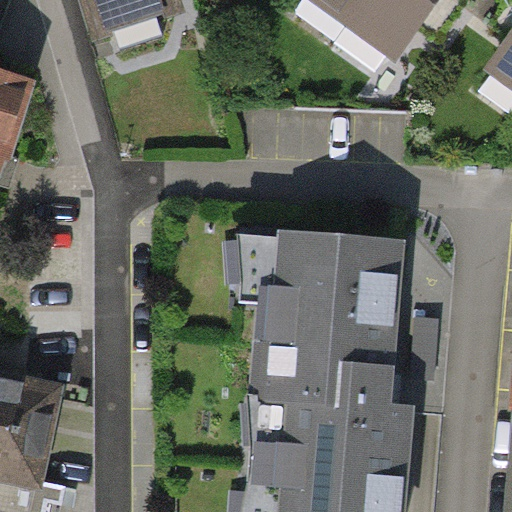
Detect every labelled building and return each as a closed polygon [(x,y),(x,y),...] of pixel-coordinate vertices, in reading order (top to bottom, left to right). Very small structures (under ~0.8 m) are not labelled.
[(81,0),(91,39),(176,17),(171,0),(81,0)] [(300,0),(386,62),(430,0),(300,0)] [(511,47),(489,79),(511,95),(511,47)] [(281,511),(402,511),(409,415),(388,413),(399,253),(278,244),(267,391),(290,393),(281,511)] [(0,511),(48,511),(51,503),(63,506),(67,488),(39,482),(58,392),(0,380),(0,511)]
